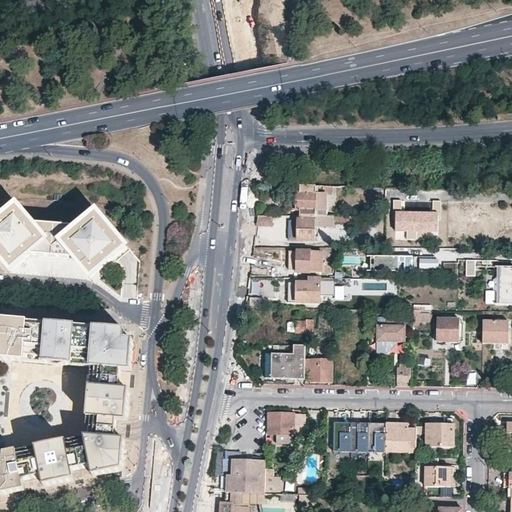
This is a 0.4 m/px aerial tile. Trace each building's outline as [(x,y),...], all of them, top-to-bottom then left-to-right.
[(295,186),(281,186),(281,194),(289,194),(294,194),(295,186)] [(332,187),(324,187),(300,186),(300,194),(294,194),(289,194),(289,211),(299,211),(299,216),(316,216),(326,216),(327,196),(332,196),(332,187)] [(401,200),(394,200),(393,211),(395,211),(395,231),(438,231),(438,220),(441,220),(441,200),(432,200),(432,211),(401,211),(401,200)] [(17,206),(0,220),(0,256),(12,270),(31,254),(76,258),(91,277),(126,248),(97,213),(78,229),(33,225),(17,206)] [(273,215),(258,215),(257,225),(273,225),(273,215)] [(316,216),(299,216),(299,220),(298,220),(297,240),(315,240),(316,223),(316,216)] [(322,252),(298,252),(298,273),(321,274),(321,272),(324,273),(324,263),(322,263),(322,252)] [(370,256),(370,271),(432,272),(432,270),(433,260),(433,257),(370,256)] [(457,263),(443,263),(443,279),(457,279),(457,263)] [(511,266),(500,266),(499,304),(511,304),(511,266)] [(345,270),(335,271),(335,278),(345,279),(345,270)] [(335,278),(310,278),(309,283),(289,282),(289,303),(321,303),(321,299),(324,299),(324,296),(321,296),(321,288),(330,289),(330,286),(336,286),(336,283),(351,283),(351,279),(345,279),(335,278)] [(429,313),(420,313),(419,322),(429,322),(429,313)] [(378,317),(378,326),(406,326),(406,318),(378,317)] [(125,330),(95,327),(95,332),(76,330),(77,326),(46,323),(46,328),(27,326),(28,322),(0,319),(0,359),(0,360),(7,360),(92,368),(91,377),(87,428),(86,437),(6,454),(3,495),(15,492),(26,490),(24,480),(43,476),(44,486),(62,483),(75,480),(73,470),(92,466),(94,476),(109,473),(113,473),(123,470),(126,442),(117,441),(117,430),(118,421),(127,422),(129,392),(119,391),(120,380),(121,370),(131,371),(133,341),(123,340),(125,330)] [(460,321),(437,320),(436,343),(459,343),(460,321)] [(304,322),(295,321),(295,332),(304,333),(304,322)] [(508,321),(483,321),(483,340),(499,341),(499,343),(508,344),(508,321)] [(406,326),(378,326),(377,351),(394,351),(394,342),(406,342),(406,326)] [(305,344),(293,344),(293,355),(266,354),(266,377),(304,379),(305,344)] [(332,358),(306,357),(306,372),(310,372),(310,380),(332,381),(332,358)] [(406,364),(397,364),(397,386),(403,386),(410,386),(411,368),(406,368),(406,364)] [(301,413),(269,413),(269,438),(291,438),(291,432),(301,432),(301,429),(301,415),(301,413)] [(343,422),(333,422),(333,451),(350,451),(350,425),(343,425),(343,422)] [(360,422),(351,422),(350,425),(350,451),(367,451),(368,425),(360,425),(360,422)] [(377,422),(368,422),(368,425),(367,451),(385,451),(385,426),(377,425),(377,422)] [(415,423),(385,422),(385,426),(385,451),(415,451),(415,432),(415,424),(415,423)] [(425,424),(415,424),(415,432),(425,432),(425,444),(453,444),(453,422),(425,422),(425,424)] [(265,468),(265,460),(250,460),(230,460),(229,475),(225,475),(225,481),(224,493),(248,493),(264,493),(265,468)] [(452,466),(424,465),(424,485),(449,486),(449,474),(452,474),(452,466)] [(274,468),(265,468),(264,493),(284,494),(284,485),(281,484),(281,476),(274,476),(274,468)] [(247,511),(248,493),(224,493),(224,504),(222,504),(221,511),(247,511)]
